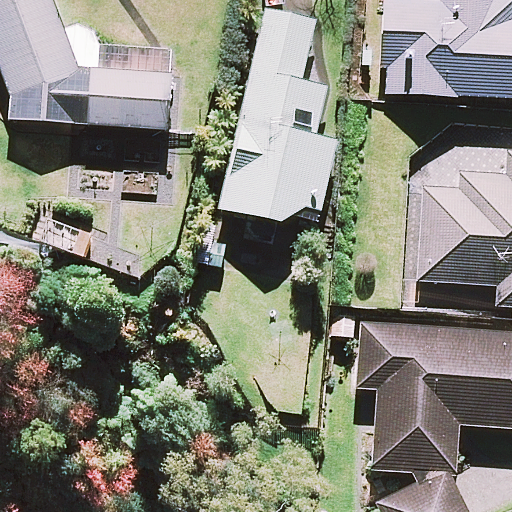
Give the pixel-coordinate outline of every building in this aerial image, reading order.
[(62,28),(52,0),(0,0),(0,71),(8,95),(8,123),(165,132),(170,51),(97,47),(97,44),(95,41),(94,38),(92,36),(90,33),(88,31),(86,30),(83,28),(80,27),(77,26),(74,26),(71,26),(68,26),(65,27),(62,28)] [(496,0),(439,0),(440,2),(382,0),(379,95),(511,99),(511,25),(496,25),(496,0)] [(312,24),(263,13),(220,211),(315,231),(334,143),(313,138),(323,90),(299,85),(312,24)] [(511,155),(505,156),(504,178),(463,177),(462,192),(418,190),(414,283),(497,286),(496,309),(511,309),(511,155)] [(463,511),(453,490),(453,477),(457,426),(511,430),(511,336),(361,325),(356,388),(377,389),(375,413),(365,412),(360,470),(381,471),(411,473),(411,474),(411,489),(374,507),(376,511),(463,511)]
